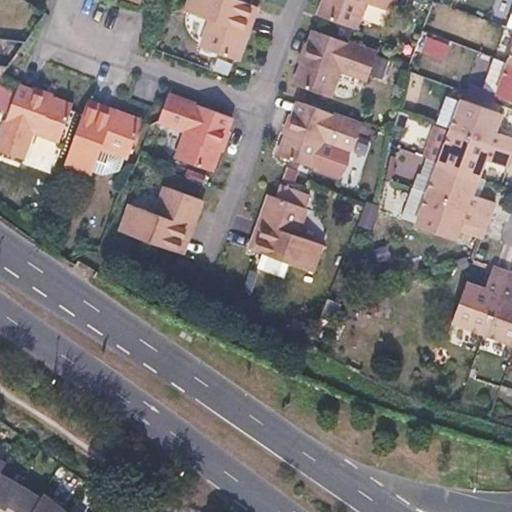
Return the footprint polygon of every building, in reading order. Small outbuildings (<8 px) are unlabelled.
[(240,0),(189,0),(186,11),(213,20),(202,48),(235,59),(239,61),(259,7),(252,4),(240,0)] [(328,0),(323,17),(326,18),(358,29),(368,1),(396,10),(399,0),(328,0)] [(511,29),(511,2),(503,27),(511,29)] [(321,31),(317,30),(298,84),(311,89),(334,97),(343,70),(372,80),(381,54),(321,31)] [(494,95),(506,63),(491,58),(479,90),(494,95)] [(511,65),(506,63),(494,95),(511,101),(511,65)] [(20,86),(19,89),(0,144),(0,151),(27,161),(37,133),(62,142),(73,109),(75,105),(20,86)] [(234,117),(171,94),(160,122),(188,132),(178,159),(210,171),(214,172),(234,117)] [(306,103),(301,101),(282,155),(295,159),(319,168),(345,178),(354,151),(364,125),(306,103)] [(89,103),(86,113),(65,168),(93,178),(103,148),(140,161),(153,125),(89,103)] [(500,114),(473,104),(461,135),(511,153),(511,137),(495,131),(500,114)] [(449,167),(461,135),(446,130),(434,161),(449,167)] [(511,154),(511,153),(461,135),(449,167),(478,177),(485,159),(508,167),(511,154)] [(478,177),(449,167),(438,197),(490,216),(495,202),(472,194),(478,177)] [(158,214),(132,205),(121,230),(177,251),(184,254),(203,200),(200,199),(167,187),(158,214)] [(281,198),(274,196),(254,250),(261,252),(317,274),(327,245),(300,235),(310,209),(281,198)] [(490,216),(438,197),(426,229),(455,240),(462,222),(484,230),(490,216)] [(484,292),(466,286),(450,328),(482,339),(506,272),(492,267),(484,292)] [(511,300),(511,274),(506,272),(482,339),(511,349),(511,302),(511,300)] [(0,511),(63,511),(45,498),(41,503),(21,488),(0,475),(0,472),(3,465),(0,463),(0,511)]
